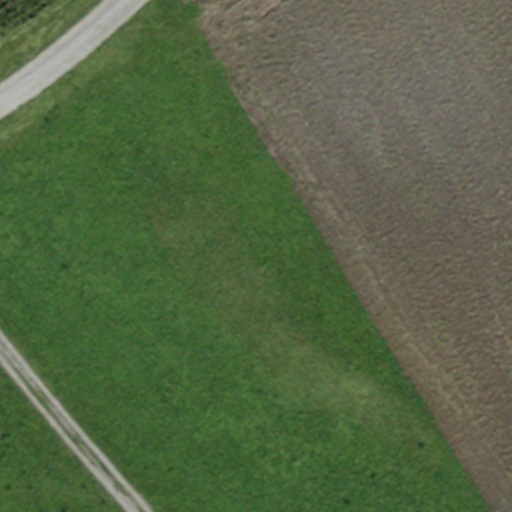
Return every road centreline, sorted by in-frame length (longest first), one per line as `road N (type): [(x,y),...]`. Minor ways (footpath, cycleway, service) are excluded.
road 1 (track): [(0,338),(147,511)]
road 2 (track): [(0,107),(52,81),(139,0)]
